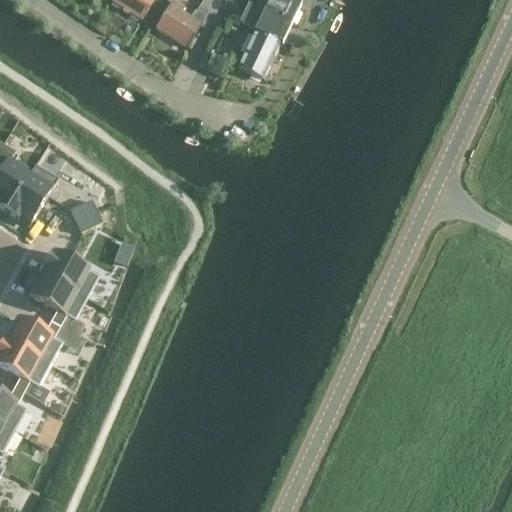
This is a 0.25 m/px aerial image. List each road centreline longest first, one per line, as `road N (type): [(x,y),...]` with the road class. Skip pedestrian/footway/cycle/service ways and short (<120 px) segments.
road 1 (tertiary): [(286,511),(511,29)]
road 2 (unclassified): [(242,131),(175,99),(32,0)]
